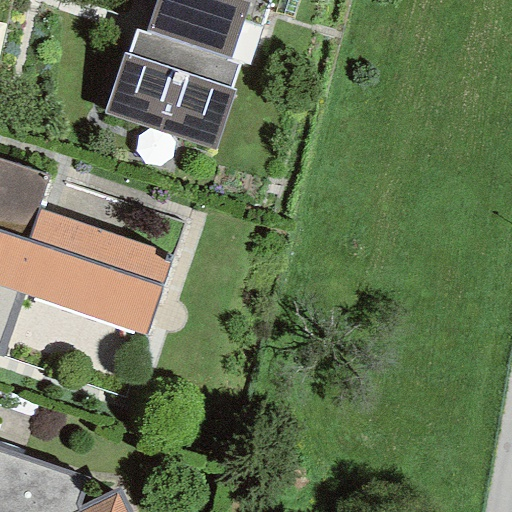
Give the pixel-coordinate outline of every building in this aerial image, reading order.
[(268,0),(154,0),(145,32),(136,29),(126,54),(122,53),(103,113),(213,150),(234,90),(230,88),(239,61),(229,59),(243,21),(261,26),(268,0)] [(0,9),(0,48),(9,12),(0,9)] [(0,159),(0,232),(25,241),(37,209),(48,178),(0,159)] [(0,232),(0,286),(144,336),(168,263),(152,255),(154,249),(37,209),(25,241),(0,232)] [(86,485),(0,454),(0,511),(129,511),(117,488),(80,507),(79,505),(86,485)]
